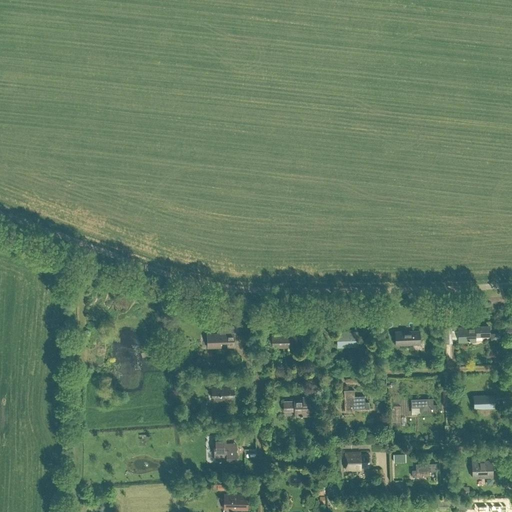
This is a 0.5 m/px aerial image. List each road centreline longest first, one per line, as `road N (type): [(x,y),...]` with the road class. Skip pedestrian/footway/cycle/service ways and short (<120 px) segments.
road 1 (unclassified): [(511,283),(244,289),(185,280),(0,211)]
road 2 (residential): [(511,370),(266,376),(257,384),(262,511)]
